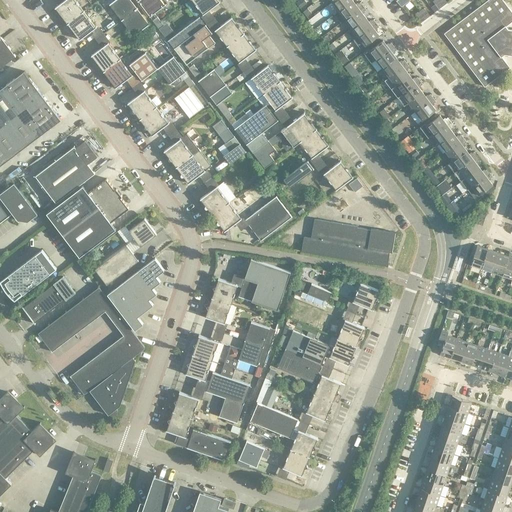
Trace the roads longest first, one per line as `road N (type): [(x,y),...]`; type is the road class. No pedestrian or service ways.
road 1 (residential): [(128,447),(298,505),(326,496),(419,261),(421,228),(249,0)]
road 2 (residential): [(128,447),(192,247),(183,223),(12,0)]
road 3 (residential): [(398,511),(445,377),(511,394)]
road 4 (residential): [(0,333),(71,422),(128,447)]
road 5 (residential): [(511,179),(406,40)]
